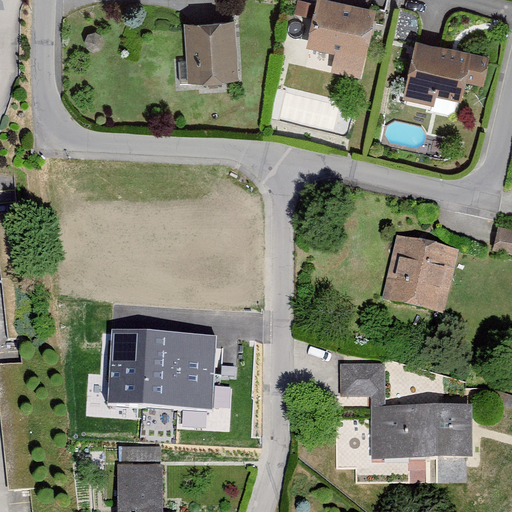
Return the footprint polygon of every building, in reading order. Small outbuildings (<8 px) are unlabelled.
[(377,11),(325,0),(316,0),(306,50),(334,56),(330,73),(361,80),(377,11)] [(235,22),(185,25),(188,85),(238,83),(235,22)] [(490,59),(416,42),(402,101),(435,108),(437,98),(462,104),(467,85),(483,89),(490,59)] [(18,216),(0,217),(0,280),(5,343),(28,341),(18,216)] [(511,227),(496,224),(491,248),(511,252),(511,227)] [(383,297),(442,312),(458,251),(398,236),(383,297)] [(217,335),(112,328),(108,403),(212,410),(217,335)] [(383,363),(339,363),(339,395),(383,395),(383,363)] [(19,364),(0,365),(0,411),(1,427),(7,492),(30,490),(19,364)] [(368,455),(467,455),(467,404),(368,405),(368,455)] [(117,493),(117,511),(163,511),(163,468),(117,468),(117,493)]
